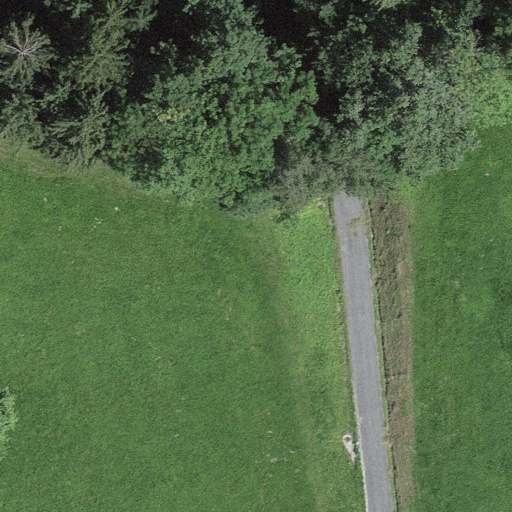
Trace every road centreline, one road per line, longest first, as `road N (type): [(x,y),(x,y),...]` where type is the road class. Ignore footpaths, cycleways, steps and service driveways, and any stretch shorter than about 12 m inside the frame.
road 1 (unclassified): [(382,511),(352,228),(328,121)]
road 2 (track): [(245,0),(296,59),(328,121)]
